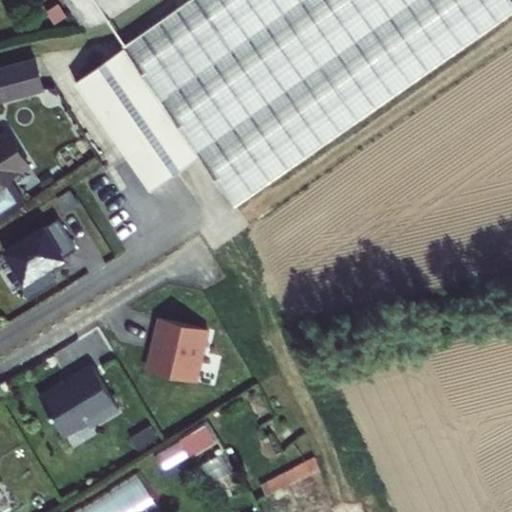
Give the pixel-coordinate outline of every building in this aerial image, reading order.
[(65,0),(71,8),(80,2),(82,4),(88,0),(92,6),(87,10),(88,11),(79,19),(83,25),(115,11),(131,0),(65,0)] [(80,2),(71,8),(79,19),(88,11),(87,10),(92,6),(88,0),(82,4),(80,2)] [(511,1),(511,0),(183,0),(124,41),(125,43),(75,78),(150,186),(200,151),(234,201),(511,9),(511,1)] [(35,54),(0,62),(0,94),(43,84),(35,54)] [(0,215),(24,199),(8,175),(27,163),(6,130),(0,133),(0,215)] [(57,217),(5,248),(22,277),(17,280),(27,296),(56,279),(49,268),(64,259),(62,255),(75,247),(57,217)] [(206,323),(159,312),(155,331),(158,332),(155,344),(153,343),(148,365),(194,376),(206,323)] [(58,382),(40,393),(62,431),(86,416),(89,421),(118,403),(91,359),(67,373),(69,377),(59,383),(58,382)] [(211,424),(185,437),(193,455),(219,442),(211,424)] [(171,464),(191,452),(184,442),(164,453),(171,464)]
